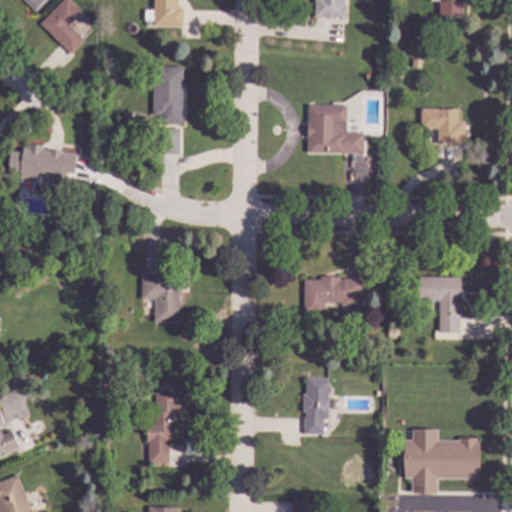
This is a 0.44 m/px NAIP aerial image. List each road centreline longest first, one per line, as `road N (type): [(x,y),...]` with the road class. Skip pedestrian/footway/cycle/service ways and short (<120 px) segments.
road 1 (residential): [(242,0),(241,511)]
road 2 (residential): [(511,223),(242,219),(127,195)]
